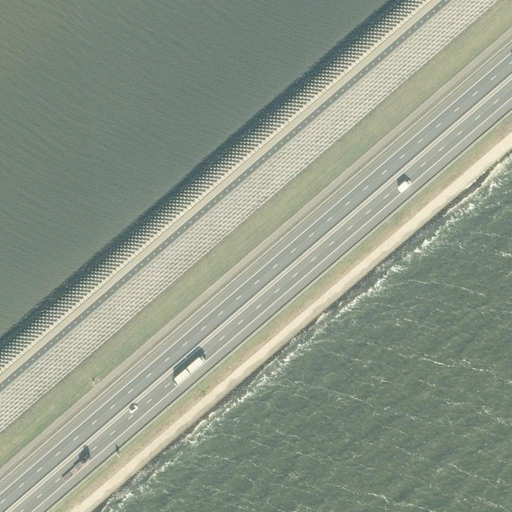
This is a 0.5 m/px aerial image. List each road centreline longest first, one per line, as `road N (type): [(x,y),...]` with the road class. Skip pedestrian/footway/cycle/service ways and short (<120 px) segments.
road 1 (motorway): [(511,63),(0,505)]
road 2 (motorway): [(24,511),(511,91)]
